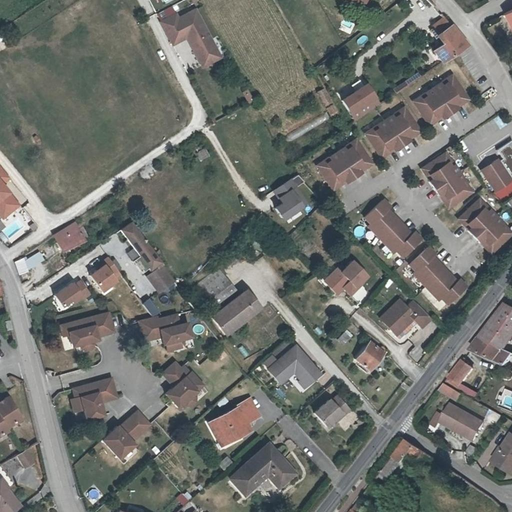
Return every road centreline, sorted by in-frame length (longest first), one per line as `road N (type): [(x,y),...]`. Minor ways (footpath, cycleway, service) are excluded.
road 1 (track): [(0,261),(203,123)]
road 2 (track): [(387,431),(250,270)]
road 3 (secondary): [(511,273),(395,420)]
road 4 (tertiary): [(29,359),(72,511)]
road 5 (residential): [(395,420),(511,494)]
